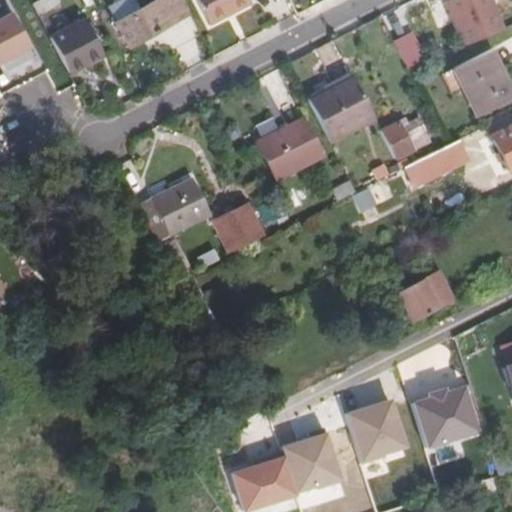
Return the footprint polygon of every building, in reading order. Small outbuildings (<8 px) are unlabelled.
[(25,0),(25,1),(31,12),(51,0),(25,0)] [(156,0),(136,12),(129,0),(120,0),(103,10),(112,25),(111,26),(124,50),(174,20),(162,0),(156,0)] [(162,0),(174,20),(185,13),(178,0),(162,0)] [(249,2),(247,0),(193,0),(207,24),(249,2)] [(450,0),(442,3),(460,46),(499,30),(486,0),(450,0)] [(12,9),(0,15),(0,93),(44,72),(12,9)] [(78,21),(45,37),(66,74),(98,57),(78,21)] [(403,34),(390,41),(404,68),(418,63),(403,34)] [(486,53),(451,69),(474,117),(507,101),(486,53)] [(325,142),(371,119),(349,77),(304,99),(325,142)] [(375,130),(390,160),(426,142),(415,119),(403,123),(401,118),(375,130)] [(301,120),(254,144),(273,181),(319,157),(301,120)] [(511,165),(511,121),(487,133),(504,169),(511,165)] [(451,166),(442,145),(411,161),(421,180),(451,166)] [(147,199),(167,237),(207,217),(188,179),(147,199)] [(359,213),(377,204),(367,187),(350,197),(359,213)] [(209,221),(225,255),(258,238),(242,205),(209,221)] [(173,282),(190,273),(173,242),(156,250),(173,282)] [(407,324),(439,307),(425,278),(392,295),(407,324)] [(254,415),(270,407),(262,391),(245,399),(254,415)] [(491,478),(475,483),(479,497),(495,492),(491,478)]
